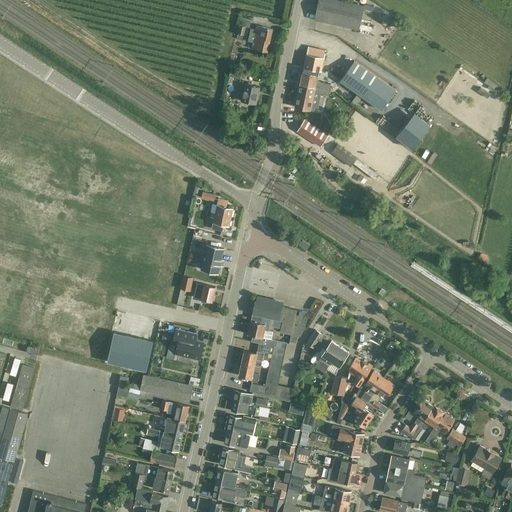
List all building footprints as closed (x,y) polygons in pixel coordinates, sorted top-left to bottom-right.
[(364,5),(340,0),(318,0),(314,19),(359,29),(363,10),(364,5)] [(395,17),(390,24),(395,28),(400,21),(395,17)] [(237,34),(244,35),(246,26),(249,27),(251,22),(239,19),(238,24),(239,25),(237,34)] [(251,28),(249,36),(248,41),(253,42),(252,48),(267,52),(273,29),(257,25),(256,30),(251,28)] [(240,52),(243,40),(236,38),(234,50),(240,52)] [(322,71),(326,50),(308,47),(304,67),(322,71)] [(354,61),(340,81),(382,110),(396,90),(354,61)] [(240,78),(241,71),(231,69),(229,76),(240,78)] [(303,71),(300,84),(330,90),(331,84),(317,81),(318,75),(303,71)] [(496,85),(487,78),(484,82),(494,88),(496,85)] [(256,104),(260,87),(245,83),(241,101),(256,104)] [(298,95),(295,107),(310,110),(313,98),(314,92),(325,94),(329,95),(330,90),(300,84),(298,95)] [(440,109),(436,113),(443,118),(446,113),(440,109)] [(414,111),(395,135),(411,147),(430,123),(414,111)] [(311,129),(305,138),(320,147),(326,138),(311,129)] [(338,144),(332,152),(351,166),(357,158),(338,144)] [(216,194),(203,191),(201,198),(214,201),(216,194)] [(212,204),(210,217),(215,218),(213,223),(212,228),(223,231),(224,225),(229,226),(233,208),(227,207),(228,201),(221,199),(219,199),(217,205),(212,204)] [(191,224),(193,215),(190,214),(187,227),(195,229),(196,225),(191,224)] [(307,248),(310,244),(303,239),(300,243),(307,248)] [(201,269),(219,273),(224,249),(207,245),(201,269)] [(190,253),(188,261),(196,263),(198,255),(190,253)] [(190,291),(193,278),(183,275),(180,288),(190,291)] [(197,283),(194,297),(202,299),(201,302),(206,303),(206,300),(212,301),(215,287),(204,285),(197,283)] [(258,296),(249,334),(253,335),(252,341),(259,342),(275,346),(276,339),(264,336),(265,328),(273,330),(274,325),(282,327),(281,331),(292,333),(290,340),(291,340),(295,341),(296,341),(298,335),(301,336),(306,328),(309,312),(283,306),(284,302),(271,299),(258,296)] [(176,328),(173,342),(178,343),(175,353),(200,359),(200,357),(204,342),(195,340),(196,339),(194,338),(195,334),(197,334),(197,333),(176,328)] [(307,342),(307,343),(319,351),(322,346),(326,349),(323,353),(315,365),(325,371),(326,369),(332,361),(339,366),(349,352),(348,351),(348,352),(341,347),(339,346),(332,341),(331,340),(331,342),(325,338),(322,336),(322,335),(322,334),(315,330),(307,342)] [(114,332),(107,361),(146,370),(153,341),(114,332)] [(276,339),(275,346),(286,348),(288,341),(276,339)] [(265,352),(273,353),(273,351),(275,346),(259,342),(257,353),(245,350),(242,362),(255,365),(257,358),(263,359),(265,352)] [(28,346),(27,349),(28,351),(30,353),(33,353),(36,351),(36,348),(35,346),(33,344),(30,344),(28,346)] [(273,353),(272,357),(284,359),(285,353),(273,351),(273,353)] [(351,365),(349,370),(357,375),(354,380),(360,384),(372,366),(367,363),(367,361),(364,359),(363,360),(361,359),(356,356),(351,365)] [(284,359),(272,357),(271,363),(282,365),(284,359)] [(15,358),(10,374),(16,376),(19,363),(21,359),(18,358),(15,358)] [(255,365),(242,362),(239,375),(251,377),(251,380),(258,382),(260,373),(254,372),(255,365)] [(271,363),(269,369),(281,371),(282,365),(271,363)] [(23,409),(35,368),(24,365),(12,406),(23,409)] [(281,371),(269,369),(268,375),(279,378),(281,371)] [(368,401),(385,376),(375,369),(366,383),(369,385),(366,390),(362,396),(368,401)] [(134,383),(133,388),(141,390),(190,401),(194,386),(156,377),(143,374),(141,384),(134,382),(134,383)] [(344,395),(348,377),(335,374),(331,391),(344,395)] [(268,375),(266,381),(278,384),(279,378),(268,375)] [(121,376),(118,387),(124,388),(127,377),(121,376)] [(368,401),(378,408),(381,402),(376,399),(379,395),(378,394),(379,392),(386,397),(395,383),(385,376),(368,401)] [(264,393),(285,398),(288,386),(278,384),(266,381),(265,385),(264,393)] [(7,383),(3,399),(9,401),(13,384),(7,383)] [(130,390),(130,392),(140,394),(141,392),(141,390),(133,388),(134,383),(132,383),(130,390)] [(250,390),(264,393),(265,385),(252,383),(250,390)] [(288,386),(285,398),(291,399),(294,387),(288,386)] [(236,390),(234,400),(252,403),(260,405),(265,406),(266,399),(258,397),(257,401),(252,399),(253,393),(236,390)] [(355,411),(358,414),(354,419),(365,426),(374,413),(378,408),(368,401),(367,402),(357,395),(352,402),(353,402),(350,405),(356,409),(355,411)] [(401,431),(411,438),(434,404),(423,397),(414,411),(420,415),(415,422),(414,421),(410,427),(411,427),(410,427),(406,424),(401,431)] [(168,411),(170,402),(162,400),(160,409),(167,411),(168,411)] [(252,403),(234,400),(231,409),(248,413),(248,412),(252,413),(258,414),(260,406),(260,405),(252,403)] [(167,411),(166,413),(171,414),(171,415),(175,416),(174,420),(185,422),(189,406),(174,403),(170,402),(168,411),(167,411)] [(340,417),(347,404),(343,402),(336,414),(340,417)] [(295,403),(292,412),(302,414),(304,406),(295,403)] [(307,404),(305,413),(315,415),(316,410),(307,404)] [(430,421),(435,425),(444,411),(445,411),(434,404),(411,438),(413,436),(418,439),(425,429),(430,421)] [(115,408),(113,419),(122,420),(124,409),(124,407),(114,405),(114,407),(115,408)] [(0,457),(1,458),(0,462),(0,503),(2,505),(28,413),(10,408),(0,445),(0,457)] [(431,430),(432,430),(430,433),(435,437),(441,429),(445,432),(455,418),(444,411),(435,425),(431,430)] [(148,427),(160,427),(160,412),(140,412),(131,412),(131,420),(148,419),(148,427)] [(231,414),(228,428),(243,431),(243,430),(245,431),(246,430),(253,431),(255,419),(231,414)] [(161,428),(160,430),(182,436),(185,422),(174,420),(168,418),(165,429),(161,428)] [(301,431),(312,433),(313,426),(303,424),(301,431)] [(391,424),(387,430),(393,434),(397,428),(391,424)] [(347,440),(362,444),(365,433),(349,429),(349,428),(333,425),(331,431),(339,433),(337,439),(341,440),(346,441),(347,440)] [(159,437),(160,434),(163,435),(160,447),(179,451),(182,436),(160,430),(148,428),(147,434),(159,437)] [(228,428),(225,442),(248,447),(248,445),(251,434),(243,432),(243,431),(228,428)] [(292,428),(289,442),(296,444),(300,430),(292,428)] [(466,437),(453,428),(447,437),(460,446),(461,445),(466,437)] [(155,451),(157,442),(146,439),(143,448),(155,451)] [(420,456),(421,450),(412,448),(411,450),(409,449),(411,442),(396,439),(393,450),(420,456)] [(340,445),(339,451),(344,452),(344,451),(360,454),(362,444),(347,440),(346,441),(345,446),(340,445)] [(280,448),(278,457),(291,460),(293,460),(295,451),(294,451),(295,446),(287,444),(286,449),(280,448)] [(480,445),(471,460),(486,468),(482,474),(489,478),(502,458),(495,454),(495,453),(487,449),(480,445)] [(222,455),(220,463),(236,466),(237,463),(244,464),(245,460),(246,455),(239,454),(240,450),(223,446),(222,455)] [(298,446),(295,459),(308,462),(311,449),(298,446)] [(175,467),(178,457),(153,451),(150,462),(175,467)] [(462,455),(453,453),(450,465),(460,467),(462,455)] [(291,460),(278,457),(266,455),(264,464),(289,469),(291,460)] [(424,485),(426,477),(415,474),(416,470),(407,468),(409,459),(393,455),(386,480),(403,484),(404,481),(424,485)] [(332,467),(356,473),(358,462),(335,457),(332,467)] [(116,460),(104,458),(103,465),(115,467),(116,460)] [(24,461),(18,459),(12,481),(17,483),(19,478),(24,461)] [(292,475),(305,478),(308,464),(295,461),(292,475)] [(138,462),(136,472),(172,480),(175,471),(159,468),(159,467),(147,464),(138,462)] [(511,463),(511,464),(503,478),(510,482),(507,487),(511,489),(511,463)] [(330,467),(328,473),(327,480),(337,482),(338,480),(353,483),(356,473),(332,467),(332,468),(330,467)] [(466,485),(470,470),(460,467),(456,483),(466,485)] [(219,468),(216,481),(235,486),(237,477),(233,477),(233,476),(229,475),(230,470),(219,468)] [(170,492),(172,480),(136,472),(133,486),(134,486),(138,487),(142,488),(143,481),(154,484),(153,488),(170,492)] [(301,491),(305,478),(292,475),(289,488),(300,490),(301,491)] [(287,483),(275,480),(273,489),(277,490),(276,496),(284,498),(287,483)] [(386,480),(383,492),(401,496),(402,498),(422,502),(425,486),(424,485),(404,481),(403,484),(386,480)] [(216,481),(213,495),(224,498),(224,499),(233,501),(234,495),(235,487),(235,486),(216,481)] [(448,482),(446,490),(453,491),(455,483),(448,482)] [(335,493),(333,499),(349,502),(352,490),(336,487),(326,485),(325,491),(335,493)] [(130,503),(130,504),(165,511),(169,497),(153,493),(154,491),(142,488),(138,487),(135,499),(136,499),(135,504),(130,503)] [(246,489),(235,487),(234,495),(245,497),(246,489)] [(296,505),(300,490),(289,488),(285,502),(296,505)] [(488,488),(485,494),(491,498),(495,491),(488,488)] [(440,490),(437,504),(440,504),(440,506),(449,508),(452,492),(440,490)] [(85,511),(87,504),(34,491),(28,511),(85,511)] [(383,496),(380,509),(394,511),(404,511),(407,503),(398,501),(398,499),(383,496)] [(277,497),(274,508),(281,510),(283,499),(277,497)] [(328,511),(328,510),(338,511),(347,511),(349,502),(333,499),(323,497),(320,509),(328,511)] [(106,498),(104,505),(111,507),(112,507),(114,500),(106,498)] [(237,511),(221,509),(222,503),(212,501),(209,511),(237,511)] [(415,502),(413,508),(422,510),(423,504),(415,502)] [(299,511),(301,507),(285,503),(283,511),(299,511)]
